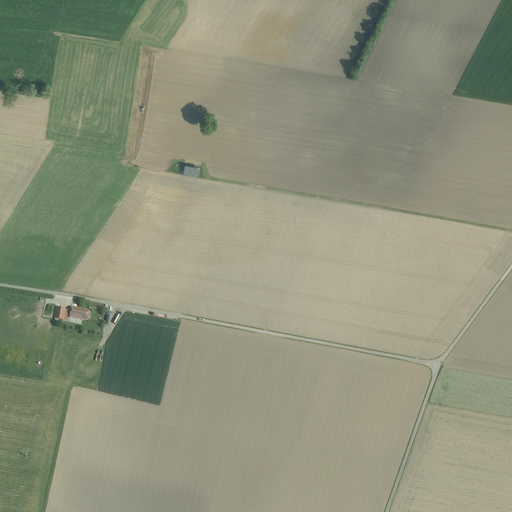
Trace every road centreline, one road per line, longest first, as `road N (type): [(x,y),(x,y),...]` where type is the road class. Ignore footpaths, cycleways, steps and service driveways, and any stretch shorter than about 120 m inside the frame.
road 1 (unclassified): [(0,284),(438,364)]
road 2 (unclassified): [(438,364),(386,511)]
road 3 (unclassified): [(511,266),(438,364)]
